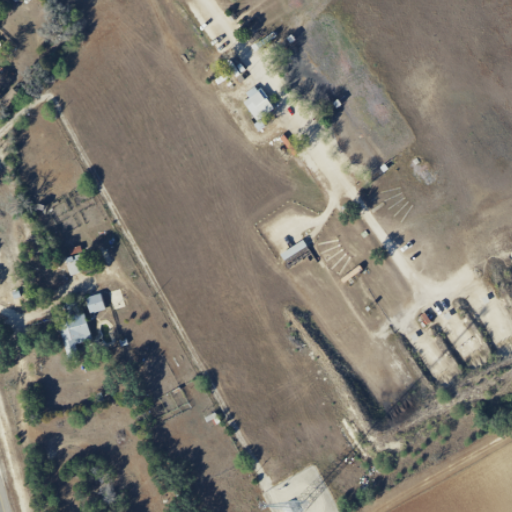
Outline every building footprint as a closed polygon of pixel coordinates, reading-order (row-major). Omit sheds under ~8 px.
[(244,102),(257,121),(275,109),(262,90),(244,102)] [(71,276),(90,271),(86,257),(66,262),(71,276)] [(123,307),(119,291),(111,293),(115,309),(123,307)] [(87,299),(90,315),(106,311),(102,295),(87,299)] [(91,342),(81,302),(63,307),(66,320),(59,322),(68,358),(77,355),(75,346),(91,342)]
